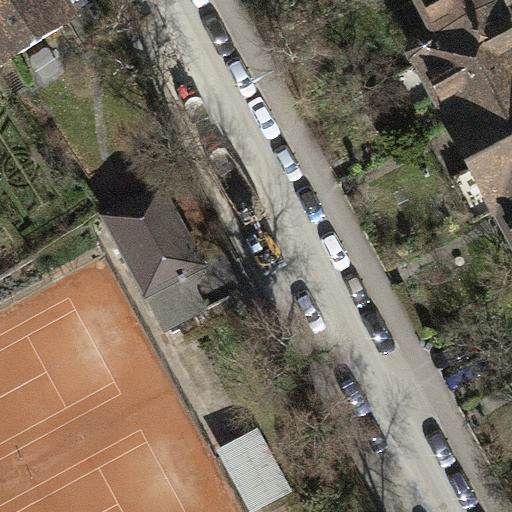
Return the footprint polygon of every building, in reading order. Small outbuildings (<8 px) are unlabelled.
[(54,0),(0,0),(0,62),(2,65),(69,21),(54,0)] [(413,0),(392,12),(413,49),(494,6),(504,0),(413,0)] [(511,38),(494,6),(413,49),(419,61),(387,79),(404,110),(435,93),(450,121),(511,87),(511,38)] [(511,87),(450,121),(474,166),(449,179),(472,221),(496,209),(511,199),(511,87)] [(160,187),(104,216),(166,332),(222,302),(160,187)] [(511,199),(496,209),(511,238),(511,199)] [(253,432),(227,447),(257,502),(283,488),(253,432)]
